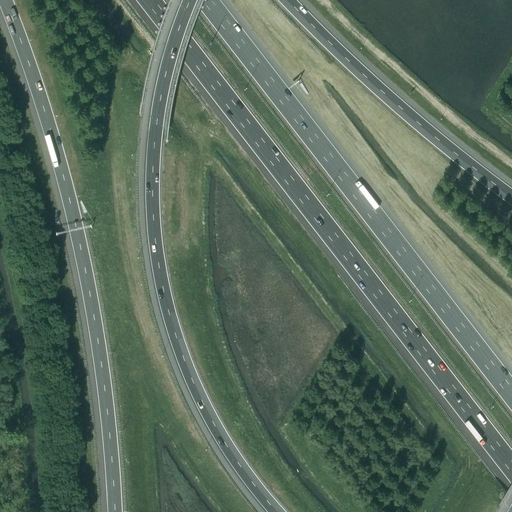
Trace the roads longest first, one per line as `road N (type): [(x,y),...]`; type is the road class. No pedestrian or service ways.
road 1 (motorway): [(147,0),(511,473)]
road 2 (motorway): [(190,0),(168,55),(157,121),(151,215),(161,293),(204,412),(273,511)]
road 3 (motorway): [(3,0),(70,210),(95,332),(113,511)]
road 4 (motorway): [(511,400),(204,0)]
road 5 (motorway): [(511,200),(416,125),(286,0)]
